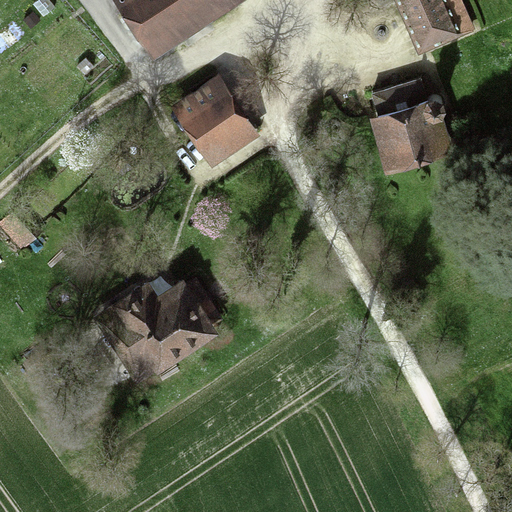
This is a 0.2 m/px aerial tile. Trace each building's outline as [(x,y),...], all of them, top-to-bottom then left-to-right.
[(222,0),(119,0),(151,47),(222,0)] [(398,0),(420,49),(461,31),(447,0),(398,0)] [(212,168),(260,136),(218,74),(170,108),(212,168)] [(427,97),(421,75),(372,90),(391,164),(443,147),(432,110),(440,108),(442,99),(436,94),(427,97)] [(40,231),(18,206),(0,222),(0,223),(21,246),(40,231)] [(155,300),(146,285),(101,315),(111,330),(105,334),(113,347),(119,356),(135,385),(155,372),(158,375),(219,335),(213,327),(213,324),(222,320),(195,277),(183,286),(181,283),(155,300)]
